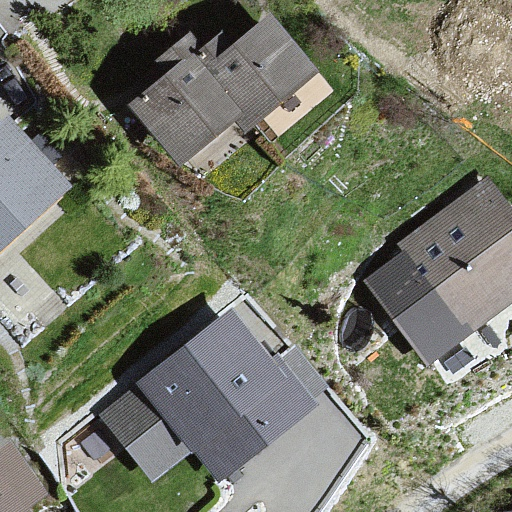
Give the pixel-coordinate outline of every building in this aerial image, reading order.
[(264,16),(137,111),(202,186),(261,143),(269,153),(338,88),(264,16)] [(0,284),(1,286),(93,202),(32,130),(0,156),(0,284)] [(511,218),(485,184),(403,247),(409,255),(373,282),(429,354),(511,290),(511,218)] [(232,314),(107,412),(154,473),(193,443),(218,475),(305,406),(232,314)] [(9,442),(0,449),(0,511),(22,511),(48,493),(9,442)]
